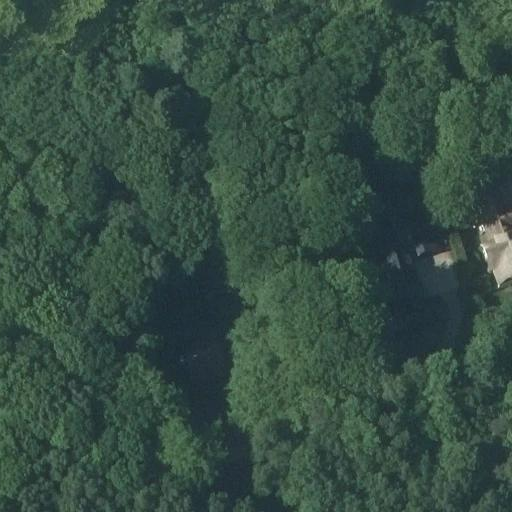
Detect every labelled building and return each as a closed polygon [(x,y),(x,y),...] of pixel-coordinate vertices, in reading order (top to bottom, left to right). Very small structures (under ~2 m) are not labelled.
[(72,0),(74,11),(98,6),(96,0),(72,0)] [(476,190),(467,166),(442,175),(450,199),(476,190)] [(494,193),(473,200),(490,248),(480,252),(489,275),(498,272),(503,287),(511,284),(511,240),(511,241),(509,233),(511,232),(511,212),(502,216),(494,193)] [(422,213),(420,214),(421,215),(403,220),(403,222),(407,233),(416,262),(439,254),(430,225),(426,226),(422,213)] [(401,313),(404,321),(421,315),(411,286),(417,284),(414,275),(410,276),(402,254),(372,264),(379,286),(376,287),(386,318),(401,313)] [(216,295),(201,300),(203,307),(218,303),(216,295)] [(224,323),(218,303),(203,307),(209,328),(224,323)] [(179,349),(190,386),(205,382),(206,388),(225,382),(213,339),(201,343),(202,346),(194,349),(193,345),(179,349)]
